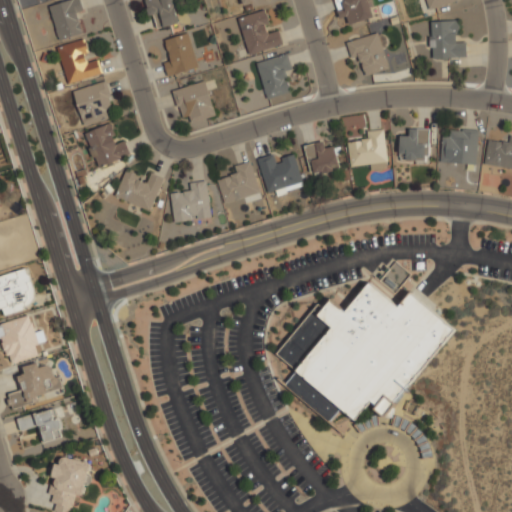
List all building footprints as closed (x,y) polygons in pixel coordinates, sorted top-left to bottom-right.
[(67,0),(49,6),(61,42),(82,35),(76,18),(86,15),(80,0),(67,0)] [(145,0),(154,30),(180,23),(173,0),(145,0)] [(241,0),(244,10),(270,3),(269,0),(241,0)] [(351,24),(375,17),(369,0),(334,0),(340,18),(349,15),(351,24)] [(460,1),(459,0),(426,0),(429,9),(460,1)] [(239,18),(249,55),(284,45),(280,30),(271,32),(265,11),(239,18)] [(431,21),(431,59),(468,60),(468,42),(459,42),(459,22),(431,21)] [(389,69),(380,33),(348,42),(353,61),(362,59),(367,75),(389,69)] [(191,34),(166,40),(171,61),(164,63),(168,76),(199,68),(191,34)] [(104,75),(100,58),(89,61),(84,40),(58,47),(67,84),(104,75)] [(289,93),(284,74),(294,72),(289,54),(256,63),(267,99),(289,93)] [(185,133),(209,126),(207,116),(216,114),(207,81),(174,89),(185,133)] [(108,120),(105,111),(114,109),(107,82),(74,90),(83,126),(108,120)] [(97,169),(132,156),(125,139),(116,142),(109,124),(84,133),(97,169)] [(429,161),(429,128),(410,128),(410,138),(400,138),(400,161),(429,161)] [(349,143),(351,169),(389,165),(385,129),(366,131),(367,141),(349,143)] [(441,164),(478,165),(480,130),(453,129),(452,139),(442,138),(441,164)] [(511,168),(511,136),(510,143),(489,140),(485,165),(511,168)] [(305,145),(311,176),(341,170),(336,147),(326,149),(325,141),(305,145)] [(305,186),(298,157),(278,162),(276,154),(259,158),(268,195),(305,186)] [(261,193),(251,161),(234,166),(237,176),(219,182),(225,204),(261,193)] [(153,173),(150,180),(125,171),(116,198),(152,211),(164,177),(153,173)] [(175,224),(213,218),(207,180),(188,184),(189,192),(171,195),(175,224)] [(0,275),(0,311),(1,316),(29,309),(27,301),(36,299),(29,269),(0,275)] [(455,327),(410,294),(401,307),(369,283),(347,312),(332,301),(325,310),(317,304),(278,356),(297,370),(285,387),(331,421),(341,409),(357,421),(369,404),(387,418),(455,327)] [(0,324),(0,338),(3,338),(11,365),(43,356),(31,315),(0,324)] [(11,408),(64,390),(57,368),(48,371),(44,361),(23,368),(26,376),(18,379),(22,389),(6,395),(11,408)] [(65,437),(58,408),(18,418),(21,431),(39,427),(42,442),(65,437)] [(54,511),(72,511),(76,494),(85,496),(92,463),(57,456),(48,500),(56,501),(54,511)]
